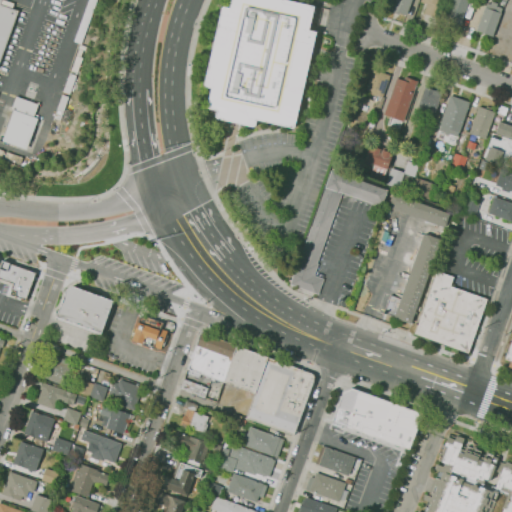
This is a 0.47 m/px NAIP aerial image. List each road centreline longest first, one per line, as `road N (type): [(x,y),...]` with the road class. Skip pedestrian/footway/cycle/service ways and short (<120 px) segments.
road 1 (primary): [(162,215),(220,292),(291,335),(341,344)]
road 2 (residential): [(187,331),(122,511)]
road 3 (primary): [(187,185),(173,100),(174,48),(188,0)]
road 4 (residential): [(341,344),(279,511)]
road 5 (residential): [(511,86),(358,29)]
road 6 (secondary): [(152,194),(69,213),(0,205)]
road 7 (primary): [(341,344),(231,258)]
road 8 (secondary): [(39,236),(162,215)]
road 9 (residential): [(472,391),(511,274)]
